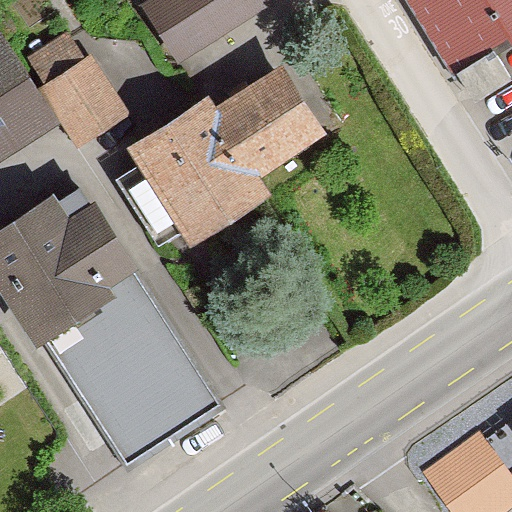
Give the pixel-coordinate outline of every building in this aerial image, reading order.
[(141,0),(136,3),(175,62),(269,0),(141,0)] [(511,0),(415,0),(456,65),(511,29),(511,0)] [(45,79),(40,82),(80,143),(128,112),(70,23),(27,50),(45,79)] [(0,26),(0,163),(63,123),(0,26)] [(202,88),(127,139),(193,236),(272,182),(263,169),(327,125),(280,56),(212,102),(202,88)] [(86,165),(0,225),(0,271),(45,335),(152,260),(86,165)] [(511,470),(481,428),(427,468),(459,511),(501,511),(511,504),(511,470)]
